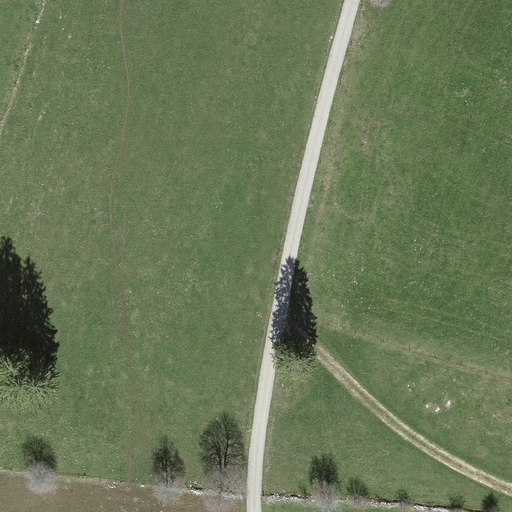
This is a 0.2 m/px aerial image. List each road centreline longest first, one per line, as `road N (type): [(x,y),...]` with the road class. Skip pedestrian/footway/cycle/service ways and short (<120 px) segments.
road 1 (track): [(351,0),(276,318),(257,447),(257,511)]
road 2 (track): [(276,318),(385,421),(511,492)]
